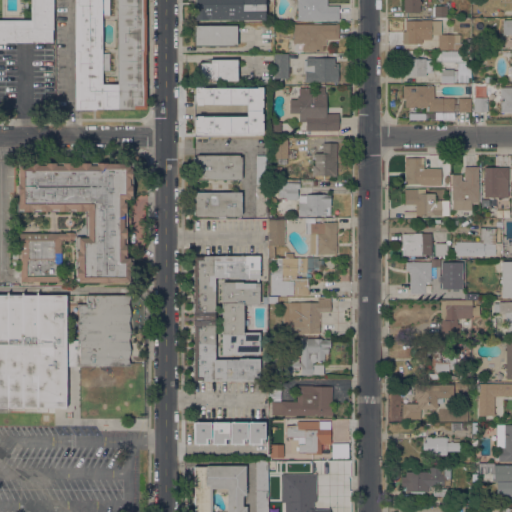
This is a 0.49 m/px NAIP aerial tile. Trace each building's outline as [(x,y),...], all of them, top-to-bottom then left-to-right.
[(0,0),(52,0),(53,29),(52,29),(52,42),(5,42),(5,44),(0,44),(0,0)] [(74,109),(74,0),(145,0),(145,109),(74,109)] [(266,0),(266,2),(264,2),(264,13),(266,13),(266,20),(208,19),(208,20),(193,20),(193,0),(266,0)] [(327,0),(327,6),(338,6),(339,20),(297,20),(297,0),(327,0)] [(419,0),(419,1),(421,1),(421,5),(419,5),(419,12),(403,12),(403,0),(419,0)] [(446,6),(446,17),(434,17),(434,6),(446,6)] [(511,20),(511,34),(502,34),(502,20),(511,20)] [(441,21),(441,34),(433,34),(433,37),(431,37),(431,40),(421,39),(421,44),(402,44),(402,31),(405,32),(405,21),(441,21)] [(338,24),(338,39),(326,39),(326,46),(322,46),(322,51),(294,51),(294,43),(292,43),(292,39),(293,39),(293,24),(338,24)] [(236,26),(236,46),(194,45),(194,25),(236,26)] [(459,35),(459,44),(461,44),(461,49),(438,49),(438,35),(459,35)] [(436,62),(456,62),(456,81),(466,81),(467,51),(436,50),(436,62)] [(288,55),(288,78),(273,78),(273,55),(288,55)] [(313,57),(313,58),(334,58),(334,64),(337,64),(338,82),(332,82),(332,81),(315,82),(304,82),(304,73),(303,73),(303,61),(305,61),(305,57),(313,57)] [(425,58),(425,60),(431,60),(431,73),(425,73),(425,76),(402,76),(402,58),(425,58)] [(237,59),(237,81),(197,81),(197,70),(199,70),(199,63),(210,63),(210,60),(237,59)] [(453,83),(440,83),(440,70),(453,69),(453,71),(458,71),(459,71),(459,73),(469,73),(469,76),(469,81),(453,81),(453,83)] [(433,86),(433,98),(470,98),(470,111),(425,111),(425,108),(404,108),(404,99),(402,99),(402,86),(433,86)] [(260,135),(260,87),(192,87),(192,104),(245,104),(245,116),(192,116),(192,136),(260,135)] [(309,88),(309,93),(319,93),(319,87),(324,87),(324,93),(326,93),(326,114),(338,114),(338,131),(305,131),(305,121),(298,121),(298,113),(289,113),(289,99),(296,99),(296,97),(298,97),(298,88),(309,88)] [(511,87),(511,112),(500,112),(500,87),(511,87)] [(487,98),(487,111),(473,111),(473,97),(487,98)] [(280,123),(280,133),(269,133),(269,122),(280,123)] [(287,139),(287,158),(286,158),(286,164),(277,164),(277,158),(273,158),(273,139),(287,139)] [(336,176),(331,176),(312,176),(312,165),(314,165),(314,157),(313,157),(313,155),(314,155),(314,154),(322,154),(322,143),(336,143),(336,176)] [(241,180),(196,179),(196,177),(193,177),(193,157),(196,157),(196,155),(239,155),(239,157),(241,157),(241,180)] [(266,216),(267,216),(267,218),(256,218),(256,188),(259,188),(259,184),(256,184),(256,156),(266,156),(266,216)] [(421,158),(421,164),(423,164),(423,167),(428,167),(428,171),(439,171),(439,185),(428,185),(419,185),(419,184),(405,184),(405,175),(404,175),(404,164),(407,164),(407,158),(421,158)] [(17,163),(131,162),(132,200),(125,200),(125,216),(130,216),(130,224),(125,224),(126,259),(131,259),(131,282),(77,282),(77,281),(74,281),(74,240),(60,240),(60,282),(20,282),(20,247),(18,247),(18,233),(64,233),(64,232),(74,232),(74,236),(85,236),(85,211),(17,211),(17,163)] [(478,167),(478,202),(471,202),(471,210),(452,210),(452,200),(451,200),(451,175),(461,175),(461,181),(464,181),(464,167),(478,167)] [(507,197),(483,197),(484,172),(493,172),(493,170),(497,170),(497,167),(508,167),(507,197)] [(278,179),(299,179),(299,193),(298,193),(297,199),(285,199),(285,197),(278,197),(278,179)] [(417,189),(417,194),(434,193),(434,203),(437,203),(437,200),(448,200),(448,215),(415,216),(415,204),(404,204),(404,189),(417,189)] [(241,214),(239,214),(239,216),(196,216),(196,215),(194,215),(194,195),(196,195),(196,192),(241,192),(241,214)] [(329,215),(307,215),(307,216),(298,216),(298,195),(305,195),(305,194),(330,194),(329,215)] [(283,219),(284,219),(284,245),(274,245),(274,257),(268,257),(268,219),(283,219)] [(336,254),(309,254),(309,234),(305,234),(305,223),(323,223),(323,222),(336,222),(336,254)] [(495,228),(494,256),(454,255),(454,245),(455,245),(455,242),(479,242),(479,228),(495,228)] [(413,233),(430,233),(430,254),(423,254),(423,256),(405,256),(404,250),(402,250),(401,234),(413,234),(413,233)] [(446,243),(447,255),(435,255),(434,243),(446,243)] [(259,304),(242,304),(242,332),(259,332),(259,381),(203,381),(203,380),(193,380),(193,256),(259,256),(259,304)] [(280,296),(280,295),(270,295),(270,267),(273,267),(273,258),(317,257),(317,260),(323,260),(323,262),(322,270),(312,270),(312,272),(311,272),(311,278),(308,278),(308,295),(286,295),(286,296),(280,296)] [(511,261),(511,297),(501,297),(500,261),(511,261)] [(430,282),(428,282),(428,283),(425,283),(425,282),(425,285),(426,285),(426,287),(425,287),(425,293),(409,293),(409,273),(408,273),(408,270),(405,270),(405,262),(430,262),(430,282)] [(65,340),(76,340),(78,332),(76,323),(78,314),(76,304),(86,304),(86,295),(130,295),(128,304),(130,313),(128,323),(130,332),(128,341),(130,350),(128,358),(130,365),(65,366),(65,407),(0,407),(0,295),(65,295),(65,340)] [(319,333),(289,333),(289,324),(282,324),(283,302),(318,303),(318,298),(330,298),(330,312),(319,312),(319,333)] [(471,301),(471,307),(475,307),(475,305),(478,305),(478,315),(471,315),(471,318),(456,318),(457,324),(459,324),(459,333),(440,333),(440,331),(431,331),(431,321),(440,321),(440,300),(471,300),(471,301)] [(511,302),(511,339),(507,339),(507,325),(505,325),(505,313),(498,313),(498,312),(493,312),(493,303),(498,303),(498,302),(511,302)] [(330,339),(329,347),(328,347),(328,353),(324,353),(324,362),(312,362),(312,365),(323,365),(323,375),(300,374),(300,366),(298,366),(298,371),(292,371),(292,373),(283,373),(284,364),(290,364),(290,358),(298,358),(298,363),(300,363),(300,341),(306,341),(306,339),(330,339)] [(511,343),(498,344),(499,354),(504,354),(504,379),(511,378),(511,343)] [(456,356),(455,369),(448,368),(448,374),(438,373),(438,379),(428,379),(428,373),(434,373),(434,363),(429,363),(429,346),(439,347),(439,362),(445,362),(445,356),(456,356)] [(268,398),(269,381),(281,381),(281,398),(268,398)] [(511,396),(494,396),(494,415),(478,415),(478,383),(511,383),(511,396)] [(331,402),(332,402),(332,416),(270,415),(271,401),(296,401),(297,385),(311,385),(311,386),(331,386),(331,402)] [(452,398),(442,398),(442,403),(437,403),(437,409),(420,409),(420,419),(402,419),(402,404),(417,403),(417,399),(414,399),(414,385),(452,385),(452,398)] [(194,422),(210,422),(209,444),(193,443),(194,422)] [(211,422),(227,422),(227,444),(211,444),(211,422)] [(230,422),(245,423),(245,444),(229,444),(230,422)] [(247,422),(263,422),(263,444),(247,444),(247,422)] [(296,425),(296,430),(330,430),(330,444),(321,444),(321,453),(297,453),(297,443),(303,443),(303,437),(286,437),(286,425),(296,425)] [(511,425),(511,461),(498,461),(498,446),(496,446),(496,425),(511,425)] [(446,437),(446,442),(460,442),(460,450),(446,451),(446,454),(426,455),(425,437),(446,437)] [(267,511),(255,511),(255,462),(255,460),(267,460),(267,462),(267,511)] [(478,473),(478,462),(494,462),(494,465),(511,465),(511,501),(506,501),(506,495),(496,495),(496,482),(494,482),(494,473),(478,473)] [(193,511),(193,467),(205,467),(205,466),(245,465),(245,495),(242,495),(242,506),(246,506),(246,511),(193,511)] [(449,487),(443,487),(443,485),(431,485),(431,488),(428,488),(428,492),(427,492),(427,496),(409,496),(409,492),(402,492),(402,472),(429,472),(429,466),(449,467),(449,487)] [(316,474),(316,505),(313,505),(313,510),(329,510),(329,511),(284,511),(284,502),(281,502),(281,474),(316,474)] [(439,486),(439,489),(444,489),(444,496),(433,496),(432,486),(439,486)]
